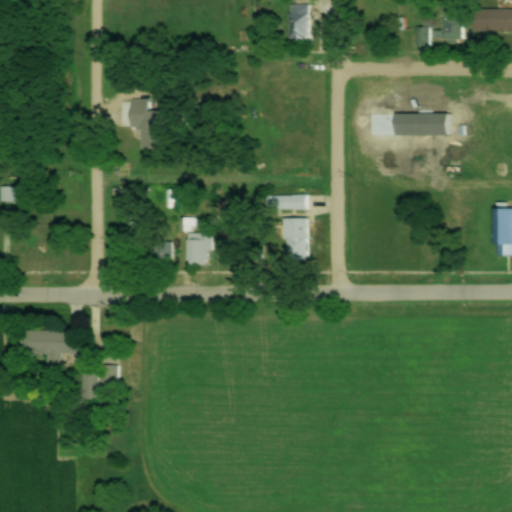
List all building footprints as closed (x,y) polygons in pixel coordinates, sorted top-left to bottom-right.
[(291,3),(291,45),(309,45),(309,3),(291,3)] [(441,30),(434,30),(434,39),(461,39),(461,11),(441,11),(441,30)] [(425,44),(425,29),(416,29),(417,44),(425,44)] [(0,204),(20,205),(20,186),(0,185),(0,204)] [(511,207),(495,208),(495,256),(511,256),(511,207)] [(126,217),(126,248),(143,248),(143,217),(126,217)] [(284,218),(285,260),(307,259),(306,218),(284,218)] [(220,226),(219,261),(243,261),(244,227),(220,226)] [(209,233),(185,233),(185,264),(209,264),(209,233)] [(78,331),(33,331),(33,354),(78,354),(78,331)]
